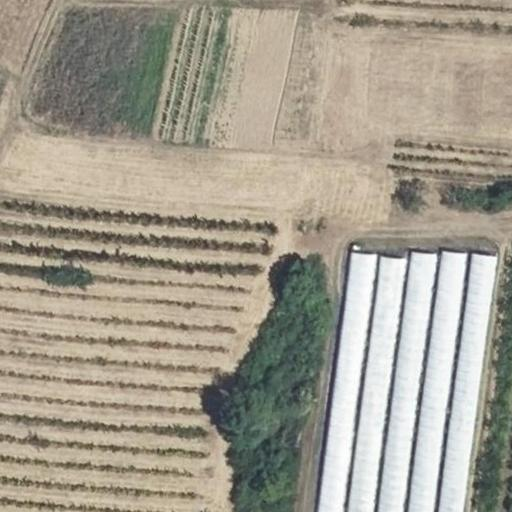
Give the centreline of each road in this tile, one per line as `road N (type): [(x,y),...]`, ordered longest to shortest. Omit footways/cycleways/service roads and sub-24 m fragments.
road 1 (track): [(57,0),(20,98),(36,125),(348,157),(397,134),(511,144)]
road 2 (track): [(298,511),(342,242),(390,213),(368,148)]
